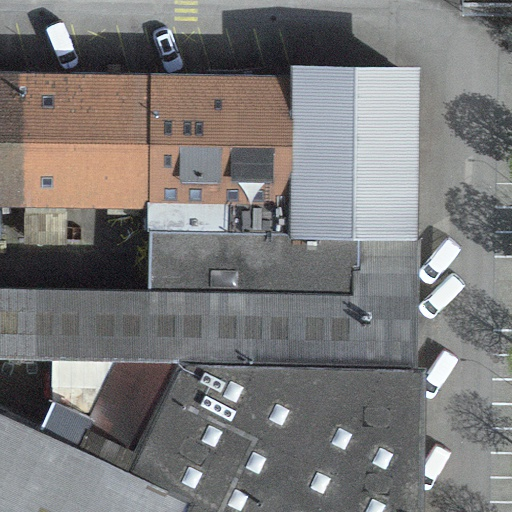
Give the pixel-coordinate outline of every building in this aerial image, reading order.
[(0,197),(28,197),(29,71),(0,70),(0,197)] [(28,197),(150,199),(151,75),(151,73),(29,71),(28,197)] [(149,227),(290,230),(292,78),(292,77),(151,75),(150,199),(149,227)] [(418,79),(292,78),(290,230),(359,231),(416,232),(418,79)] [(413,361),(413,360),(416,232),(359,231),(290,230),(149,227),(149,294),(148,354),(358,358),(358,360),(411,361),(413,361)] [(0,350),(26,351),(27,291),(0,290),(0,350)] [(26,351),(148,354),(149,294),(27,291),(26,351)] [(0,511),(407,511),(411,361),(358,360),(196,356),(141,470),(0,401),(0,511)]
